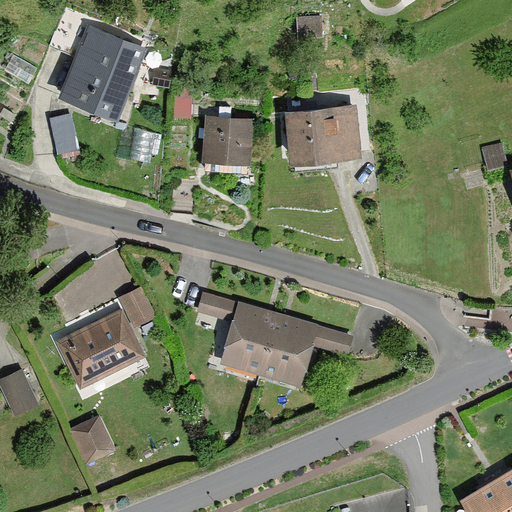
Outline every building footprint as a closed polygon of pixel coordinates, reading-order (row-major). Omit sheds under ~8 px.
[(321,16),(297,17),(298,38),(322,37),(321,16)] [(147,47),(89,22),(59,94),(117,118),(147,47)] [(285,108),(290,161),(362,155),(357,101),(285,108)] [(70,114),(50,119),(57,154),(78,150),(70,114)] [(254,117),(204,114),(201,158),(251,161),(254,117)] [(502,144),(482,148),(488,172),(508,167),(502,144)] [(36,259),(31,229),(2,233),(7,264),(36,259)] [(121,309),(129,326),(152,316),(138,285),(115,296),(121,309)] [(238,300),(203,289),(197,310),(232,321),(238,300)] [(279,311),(238,300),(232,321),(220,363),(261,374),(279,311)] [(121,309),(55,339),(77,386),(142,356),(129,326),(121,309)] [(319,323),(279,311),(261,374),(301,386),(313,344),(319,323)] [(354,333),(319,323),(313,344),(348,355),(354,333)] [(22,368),(0,378),(0,385),(14,416),(39,404),(22,368)] [(70,427),(86,465),(116,453),(100,414),(70,427)] [(511,511),(511,471),(496,481),(463,499),(470,511),(511,511)]
